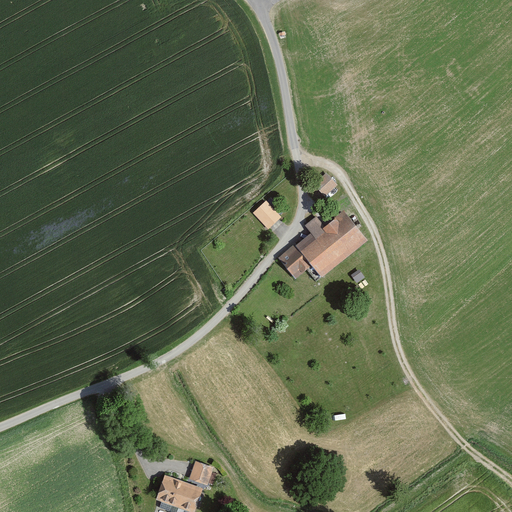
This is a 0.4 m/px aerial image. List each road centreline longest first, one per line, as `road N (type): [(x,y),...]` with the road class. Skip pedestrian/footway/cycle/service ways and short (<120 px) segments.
road 1 (track): [(511,479),(460,441),(417,388),(398,349),(379,244),(335,169),(296,158)]
road 2 (track): [(372,231),(406,241),(450,233),(511,199)]
